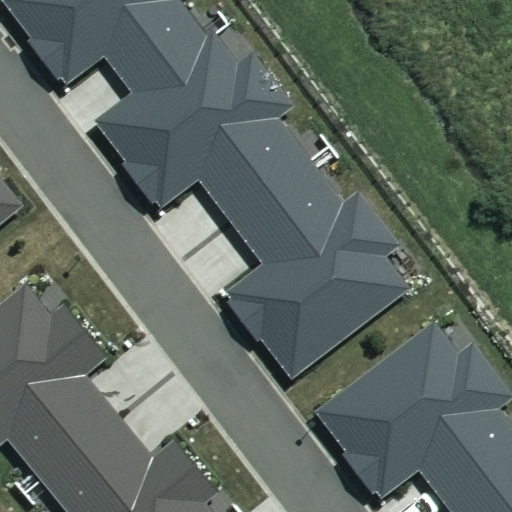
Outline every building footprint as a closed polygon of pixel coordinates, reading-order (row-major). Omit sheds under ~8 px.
[(110,60),(137,95),(216,37),(187,0),(7,0),(37,40),(33,43),(62,82),(67,79),(73,87),(110,60)] [(204,184),(233,221),(315,159),(285,121),(302,108),(260,53),(246,64),(222,32),(216,37),(137,95),(102,122),(133,164),(129,167),(158,206),(163,202),(169,210),(204,184)] [(315,159),(233,221),(268,267),(234,294),(239,301),(233,305),(263,344),(267,341),(298,382),(417,291),(393,259),(407,248),(365,193),(350,205),(315,159)] [(0,236),(32,210),(0,170),(0,236)] [(43,478),(122,414),(92,377),(113,360),(70,308),(58,317),(32,286),(0,312),(0,454),(14,443),(43,478)] [(456,511),(511,469),(511,417),(506,409),(511,404),(511,388),(478,344),(464,354),(441,324),(323,412),(353,452),(346,457),(377,498),(382,494),(388,502),(427,473),(456,511)] [(218,511),(212,505),(225,495),(182,442),(159,460),(122,414),(43,478),(70,511),(218,511)] [(511,511),(511,469),(456,511),(511,511)]
